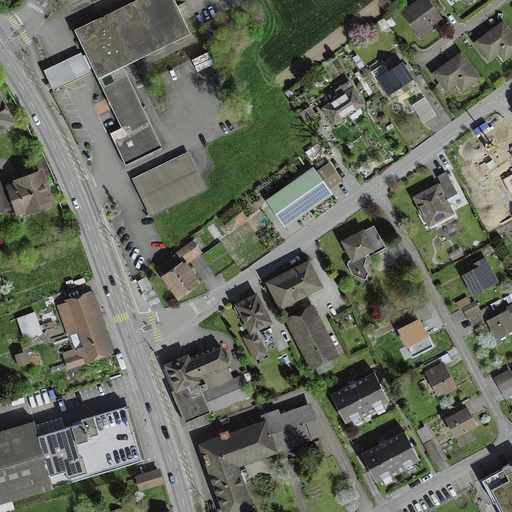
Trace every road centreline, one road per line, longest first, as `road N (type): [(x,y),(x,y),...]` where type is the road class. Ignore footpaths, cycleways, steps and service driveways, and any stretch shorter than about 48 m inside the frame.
road 1 (secondary): [(0,52),(78,197),(126,336)]
road 2 (residential): [(126,336),(199,308),(375,184)]
road 3 (residential): [(511,441),(375,184)]
road 4 (secondary): [(126,336),(184,511)]
road 5 (residential): [(375,184),(498,95)]
road 6 (residential): [(378,511),(511,441)]
